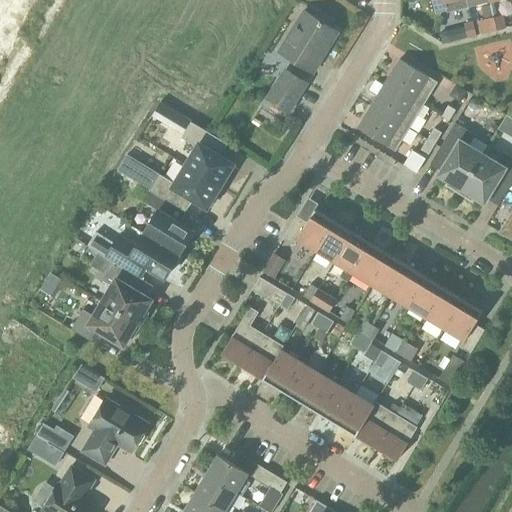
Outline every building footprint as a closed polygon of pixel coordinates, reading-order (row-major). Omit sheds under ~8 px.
[(239,0),(236,7),(244,11),(239,20),(256,30),(266,13),(259,9),(264,0),(239,0)] [(431,0),(435,14),(448,11),(449,12),(469,7),(467,0),(431,0)] [(329,49),(338,33),(304,12),(279,53),(309,71),(324,46),(329,49)] [(494,17),(497,30),(504,29),(500,15),(494,17)] [(485,33),(497,30),(494,17),(482,20),(485,33)] [(467,38),(476,36),(473,22),(464,25),(467,38)] [(386,84),(424,107),(439,83),(401,60),(386,84)] [(289,109),(306,82),(285,67),(268,96),(289,109)] [(10,104),(0,121),(0,136),(13,145),(28,119),(43,129),(63,96),(36,77),(17,109),(10,104)] [(410,130),(424,107),(386,84),(372,107),(410,130)] [(67,97),(44,136),(66,152),(52,173),(66,177),(88,145),(76,138),(91,113),(67,97)] [(161,104),(153,117),(165,124),(174,111),(161,104)] [(448,121),(454,110),(447,106),(440,117),(448,121)] [(396,152),(410,130),(372,107),(359,129),(396,152)] [(185,163),(223,187),(224,186),(227,187),(234,176),(231,175),(237,165),(223,157),(230,145),(191,120),(181,136),(196,145),(185,163)] [(459,195),(484,155),(469,146),(475,136),(456,124),(431,165),(442,172),(438,177),(448,183),(446,187),(459,195)] [(426,140),(434,145),(441,133),(433,129),(426,140)] [(428,155),(434,145),(426,140),(420,150),(428,155)] [(415,172),(423,158),(410,151),(402,165),(415,172)] [(484,155),(459,195),(473,203),(475,199),(485,205),(488,200),(496,205),(506,190),(508,191),(511,184),(511,158),(504,153),(498,164),(484,155)] [(127,154),(117,169),(149,188),(158,173),(127,154)] [(222,189),(223,187),(185,163),(174,181),(159,172),(149,188),(168,200),(179,207),(188,213),(196,201),(210,209),(216,200),(218,202),(225,191),(222,189)] [(173,218),(179,207),(168,200),(149,188),(143,198),(157,208),(143,231),(181,255),(196,232),(173,218)] [(0,221),(0,242),(3,237),(15,244),(39,212),(22,202),(8,226),(0,221)] [(317,252),(335,222),(316,211),(308,223),(298,217),(284,240),(294,247),(298,241),(317,252)] [(511,212),(499,234),(511,241),(511,212)] [(335,263),(353,234),(335,222),(317,252),(335,263)] [(140,277),(143,279),(149,268),(167,279),(181,255),(143,231),(135,243),(118,233),(112,242),(102,235),(94,248),(111,259),(140,277)] [(354,275),(372,245),(353,234),(335,263),(354,275)] [(372,286),(390,256),(372,245),(354,275),(372,286)] [(274,276),(284,261),(273,254),(264,270),(274,276)] [(391,297),(409,267),(390,256),(372,286),(391,297)] [(133,288),(140,277),(111,259),(99,279),(109,285),(100,300),(143,326),(152,313),(148,310),(154,300),(133,288)] [(409,308),(427,278),(409,267),(391,297),(409,308)] [(253,291),(279,307),(288,291),(263,276),(253,291)] [(428,320),(446,290),(427,278),(409,308),(428,320)] [(312,302),(319,291),(309,285),(302,296),(312,302)] [(446,331),(464,301),(446,290),(428,320),(446,331)] [(288,291),(279,307),(285,311),(294,295),(288,291)] [(319,291),(312,302),(328,312),(335,301),(319,291)] [(135,340),(143,326),(100,300),(92,314),(81,308),(70,327),(95,342),(101,332),(125,347),(131,337),(135,340)] [(464,301),(446,331),(465,342),(461,349),(472,355),(486,332),(476,325),(483,313),(464,301)] [(308,306),(295,326),(303,330),(315,310),(308,306)] [(347,323),(354,312),(346,307),(339,319),(347,323)] [(241,367),(261,333),(251,327),(259,313),(251,308),(222,356),(241,367)] [(318,329),(325,318),(317,313),(311,325),(318,329)] [(325,318),(318,329),(326,333),(332,322),(325,318)] [(366,338),(373,327),(365,322),(358,334),(366,338)] [(337,323),(331,333),(338,337),(344,327),(337,323)] [(379,331),(373,327),(366,338),(372,342),(379,331)] [(260,378),(281,345),(261,333),(241,367),(260,378)] [(352,345),(358,349),(366,338),(358,334),(352,345)] [(366,338),(358,349),(365,353),(372,342),(366,338)] [(404,358),(412,346),(404,341),(396,353),(404,358)] [(281,391),(299,361),(283,351),(285,347),(281,345),(260,378),(281,391)] [(412,346),(404,358),(410,362),(418,350),(412,346)] [(380,368),(388,355),(381,351),(373,363),(380,368)] [(392,357),(384,371),(393,376),(401,364),(401,363),(392,357)] [(299,402),(318,372),(299,361),(281,391),(299,402)] [(412,386),(419,375),(412,371),(405,382),(412,386)] [(317,413),(335,383),(318,372),(299,402),(317,413)] [(419,375),(412,386),(420,391),(427,379),(419,375)] [(336,424),(354,395),(335,383),(317,413),(336,424)] [(356,437),(374,407),(354,395),(336,424),(356,437)] [(132,454),(149,426),(107,400),(90,428),(96,432),(84,452),(106,466),(118,445),(132,454)] [(375,448),(395,415),(376,403),(374,407),(356,437),(375,448)] [(395,415),(375,448),(398,462),(419,429),(395,415)] [(43,423),(37,435),(48,442),(55,430),(43,423)] [(37,435),(29,447),(40,454),(47,442),(48,442),(37,435)] [(238,494),(249,475),(219,456),(207,476),(238,494)] [(270,488),(282,495),(288,484),(260,466),(253,477),(270,488)] [(84,502),(96,482),(72,468),(60,487),(59,487),(43,511),(96,511),(97,510),(84,502)] [(225,511),(226,511),(238,494),(207,476),(196,494),(225,511)] [(225,511),(196,494),(185,511),(225,511)] [(334,511),(318,502),(311,511),(334,511)]
